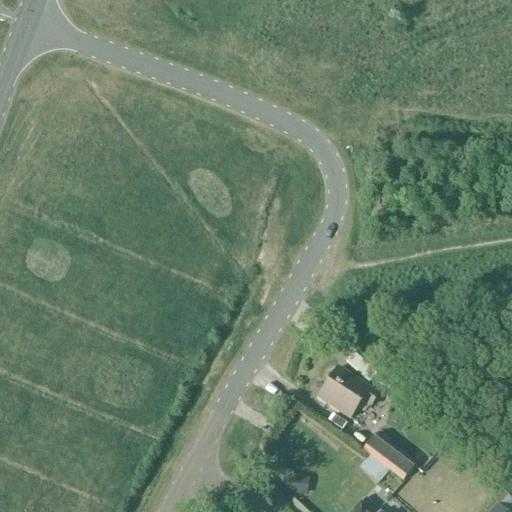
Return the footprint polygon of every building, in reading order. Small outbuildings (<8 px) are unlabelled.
[(370,409),(379,396),(339,370),(319,400),(351,421),(362,404),(370,409)] [(404,456),(376,434),(362,452),(402,483),(415,466),(423,472),(437,454),(416,439),(404,456)] [(292,478),(290,492),(303,494),(306,480),(292,478)] [(306,511),(293,496),(285,502),(293,511),(306,511)] [(377,511),(363,500),(352,511),(377,511)]
